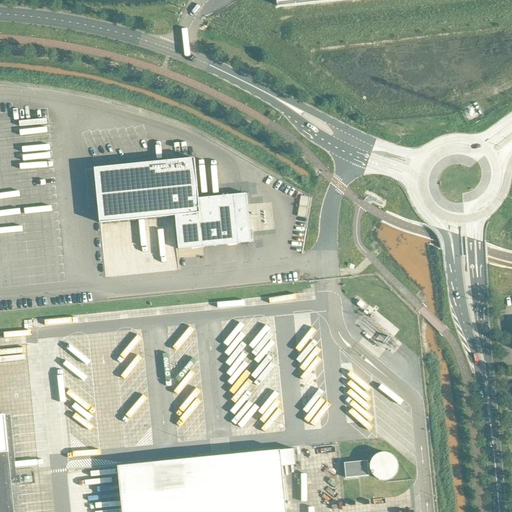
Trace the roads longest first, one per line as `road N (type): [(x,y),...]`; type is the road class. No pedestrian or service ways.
road 1 (tertiary): [(250,87),(145,40),(0,14)]
road 2 (tertiary): [(454,263),(495,511)]
road 3 (tertiary): [(502,511),(479,287)]
road 4 (tertiary): [(250,87),(351,155)]
